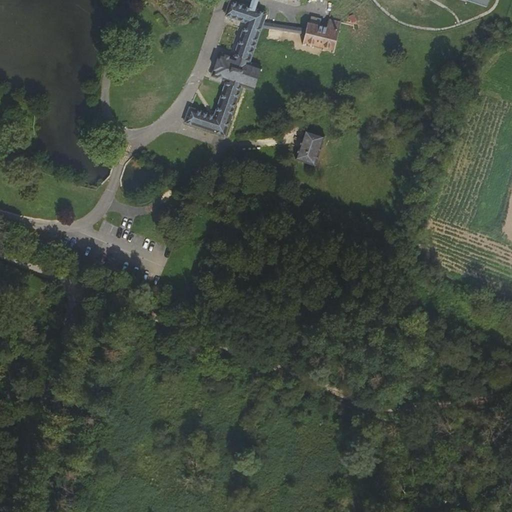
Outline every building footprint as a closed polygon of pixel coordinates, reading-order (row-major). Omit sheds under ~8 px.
[(255,11),(258,0),(251,0),(248,9),(255,11)] [(184,123),(226,137),(242,87),(254,90),(262,66),(250,62),(261,29),(263,24),(266,15),(248,9),(231,3),(226,17),(246,24),(234,58),(219,53),(211,76),(227,81),(215,117),(189,108),(184,123)] [(306,30),(305,35),(303,45),(333,52),(340,24),(328,21),(326,29),(308,25),(306,30)] [(306,30),(263,24),(261,29),(305,35),(306,30)] [(335,148),(315,142),(305,172),(325,178),(335,148)]
